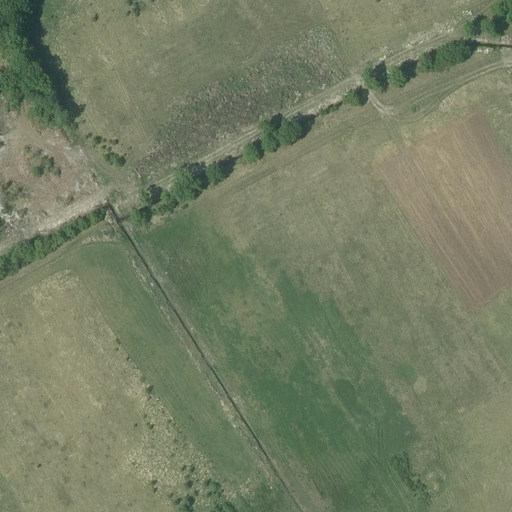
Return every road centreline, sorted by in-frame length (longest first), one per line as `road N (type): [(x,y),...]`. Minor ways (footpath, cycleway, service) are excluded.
road 1 (track): [(0,287),(187,168),(510,0)]
road 2 (track): [(359,78),(377,107),(389,110),(511,62)]
